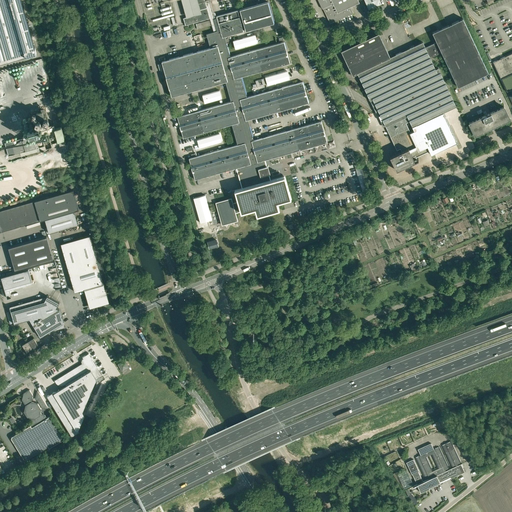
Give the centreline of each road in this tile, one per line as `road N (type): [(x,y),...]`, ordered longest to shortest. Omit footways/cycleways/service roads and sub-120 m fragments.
road 1 (motorway): [(511,326),(276,417),(88,511)]
road 2 (motorway): [(125,511),(312,421),(511,345)]
road 3 (track): [(146,306),(57,0)]
road 4 (unclassified): [(181,292),(93,0)]
road 5 (unclassified): [(337,511),(284,454),(251,401),(217,284)]
road 6 (secondary): [(271,511),(196,397),(146,347),(128,315)]
road 7 (unknown): [(149,47),(189,190),(228,181)]
road 8 (unclassified): [(394,203),(320,41)]
road 9 (tertiary): [(252,263),(394,203)]
road 10 (secondary): [(128,315),(17,380)]
road 11 (tertiary): [(394,203),(511,153)]
